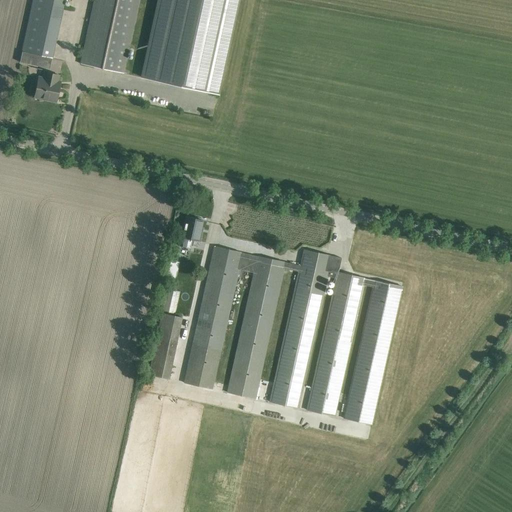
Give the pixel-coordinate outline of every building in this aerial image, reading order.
[(33,0),(22,51),(20,62),(49,69),(52,58),(64,0),(33,0)] [(94,0),(81,64),(123,73),(138,0),(94,0)] [(159,0),(142,77),(217,94),(237,0),(159,0)] [(44,97),(57,100),(60,84),(57,84),(59,75),(48,73),(46,79),(44,78),(43,81),(38,80),(34,97),(43,99),(44,97)] [(192,239),(199,241),(201,232),(200,232),(202,220),(186,217),(183,230),(181,229),(178,245),(190,248),(192,239)] [(304,250),(300,265),(215,246),(184,383),(212,389),(239,270),(255,273),(228,394),(254,400),(283,268),(298,272),(269,402),(297,408),(326,278),(336,279),(307,410),(335,417),(364,285),(372,287),(343,418),(371,425),(402,286),(337,272),(340,258),(304,250)] [(177,271),(179,262),(171,260),(169,270),(176,271),(177,271)] [(182,318),(161,313),(148,375),(169,379),(182,318)]
